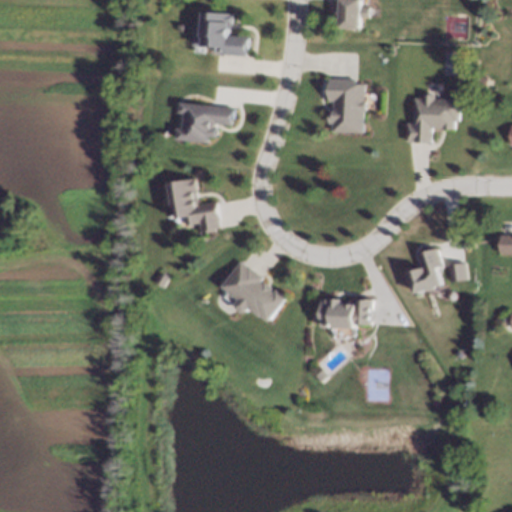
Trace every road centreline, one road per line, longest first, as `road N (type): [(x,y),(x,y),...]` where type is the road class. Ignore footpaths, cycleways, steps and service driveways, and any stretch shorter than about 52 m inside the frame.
road 1 (residential): [(267,218),(308,253),(344,256),(379,239),(429,193),(511,186)]
road 2 (residential): [(294,0),(288,80),(262,188),(267,218)]
